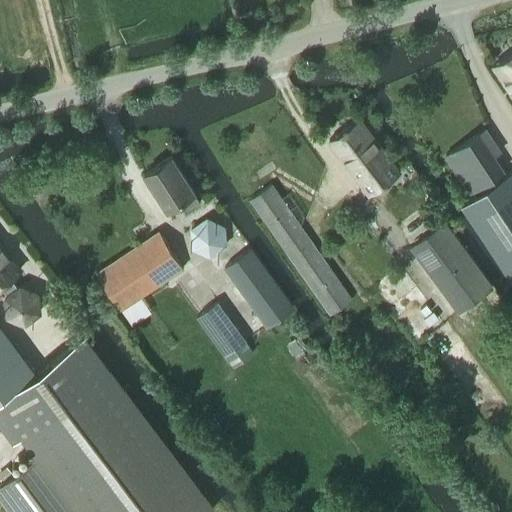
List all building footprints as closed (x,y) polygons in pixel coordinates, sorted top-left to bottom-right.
[(511,97),(511,52),(491,66),(511,97)] [(369,194),(399,171),(359,118),(328,140),(369,194)] [(503,170),(479,133),(445,156),(469,193),(503,170)] [(184,212),(200,203),(192,192),(194,190),(170,155),(144,172),(166,209),(178,201),(184,212)] [(511,171),(466,201),(462,204),(511,280),(511,171)] [(330,313),(352,299),(271,184),(250,198),(330,313)] [(191,228),(192,247),(210,256),(225,245),(224,226),(207,217),(191,228)] [(457,312),(490,287),(491,287),(444,223),(410,248),(457,312)] [(159,283),(183,267),(159,230),(96,271),(120,308),(159,283)] [(0,243),(0,285),(7,295),(7,315),(24,323),(39,311),(37,293),(20,286),(18,287),(10,277),(20,270),(0,243)] [(266,324),(286,309),(292,305),(251,248),(225,267),(266,324)] [(253,352),(217,302),(197,316),(234,366),(253,352)] [(0,401),(37,373),(0,323),(0,401)] [(207,511),(212,509),(84,338),(37,373),(0,401),(0,422),(15,441),(23,435),(39,456),(0,485),(0,494),(13,511),(207,511)]
